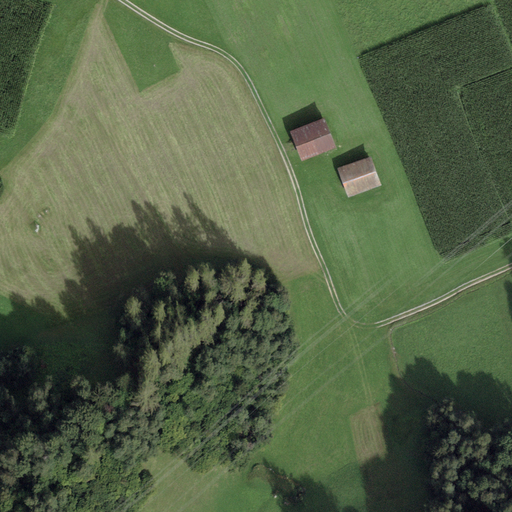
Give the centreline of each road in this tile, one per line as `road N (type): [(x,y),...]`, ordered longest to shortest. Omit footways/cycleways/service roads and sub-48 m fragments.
road 1 (track): [(124,0),(246,71),(296,180),(343,321)]
road 2 (track): [(511,263),(381,324),(343,321)]
